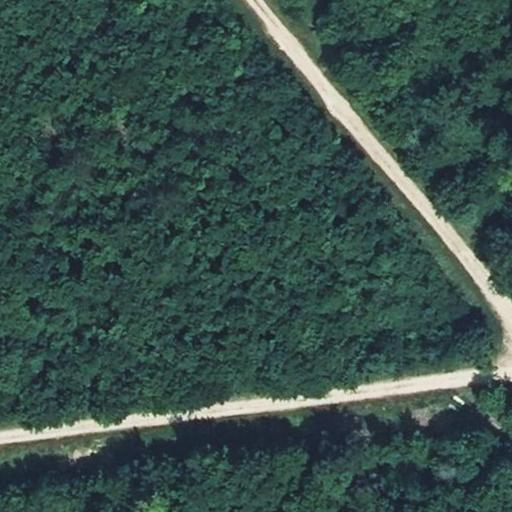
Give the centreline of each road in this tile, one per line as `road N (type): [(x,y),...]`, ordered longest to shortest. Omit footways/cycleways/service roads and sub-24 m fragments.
road 1 (track): [(511,384),(0,446)]
road 2 (track): [(511,317),(249,0)]
